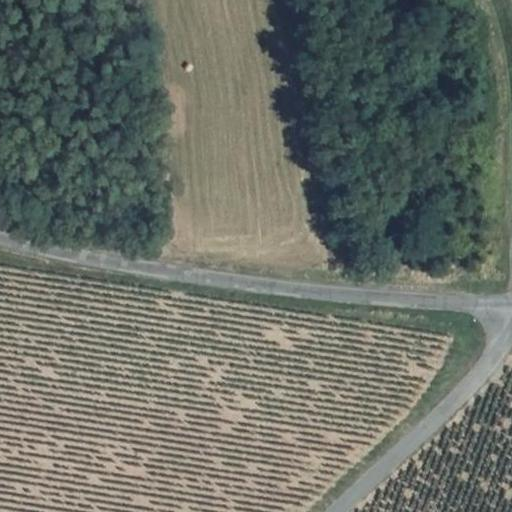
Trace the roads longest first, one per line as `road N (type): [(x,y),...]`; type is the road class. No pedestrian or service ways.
road 1 (unclassified): [(511,306),(333,293),(76,256),(0,236)]
road 2 (unclassified): [(336,511),(499,353),(511,316)]
